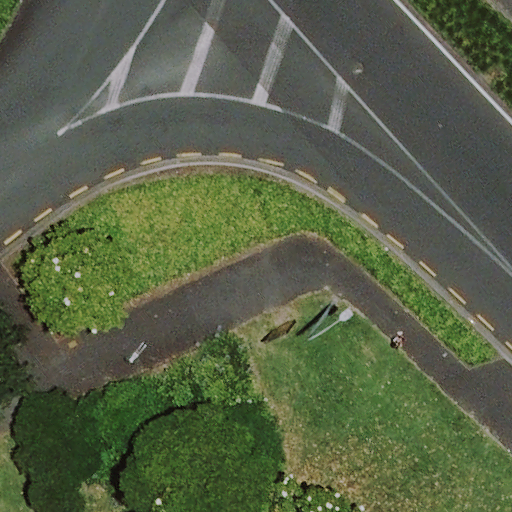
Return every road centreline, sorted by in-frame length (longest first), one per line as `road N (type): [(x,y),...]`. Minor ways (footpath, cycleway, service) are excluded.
road 1 (secondary): [(511,262),(359,164),(297,140),(205,130),(132,139),(0,192)]
road 2 (secondary): [(511,223),(283,0)]
road 3 (tertiary): [(76,0),(0,103)]
